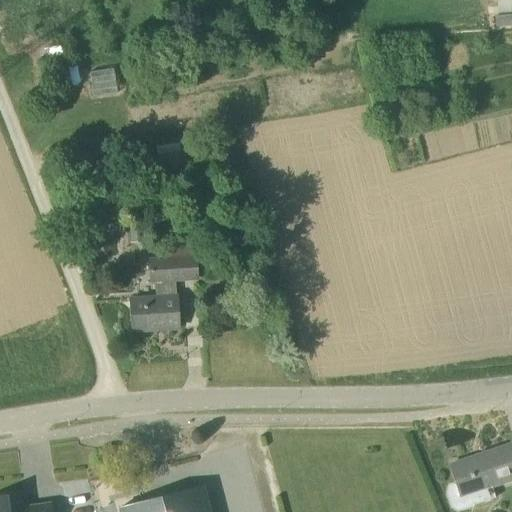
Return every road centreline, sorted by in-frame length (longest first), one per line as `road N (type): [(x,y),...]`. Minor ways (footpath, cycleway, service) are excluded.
road 1 (tertiary): [(0,426),(117,405),(385,400),(511,387)]
road 2 (track): [(117,405),(0,96)]
